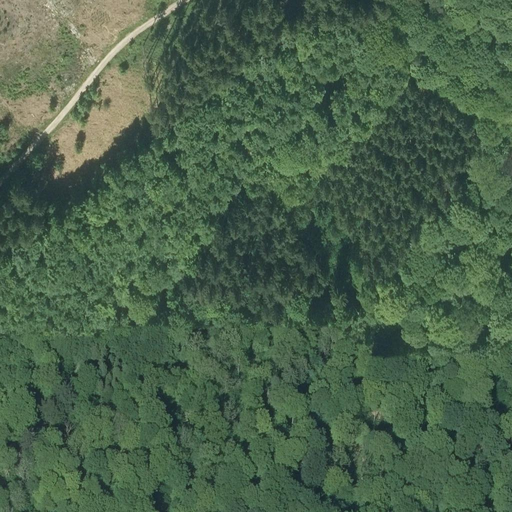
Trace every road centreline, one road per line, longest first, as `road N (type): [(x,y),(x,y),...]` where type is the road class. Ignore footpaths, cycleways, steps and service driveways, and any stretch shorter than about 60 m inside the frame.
road 1 (track): [(0,484),(184,237),(387,0)]
road 2 (unknown): [(258,511),(270,447),(316,385),(439,268),(477,243),(511,235)]
road 3 (track): [(168,0),(0,172)]
